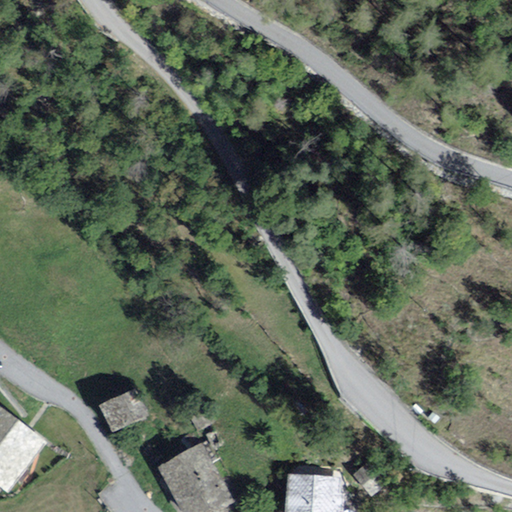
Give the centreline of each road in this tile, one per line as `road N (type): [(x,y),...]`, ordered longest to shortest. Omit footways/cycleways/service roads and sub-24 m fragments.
road 1 (unclassified): [(511,488),(432,452),(364,390),(196,109),(96,0)]
road 2 (unclassified): [(220,0),(303,49),(418,141),(511,178)]
road 3 (residential): [(151,511),(71,402),(0,349)]
